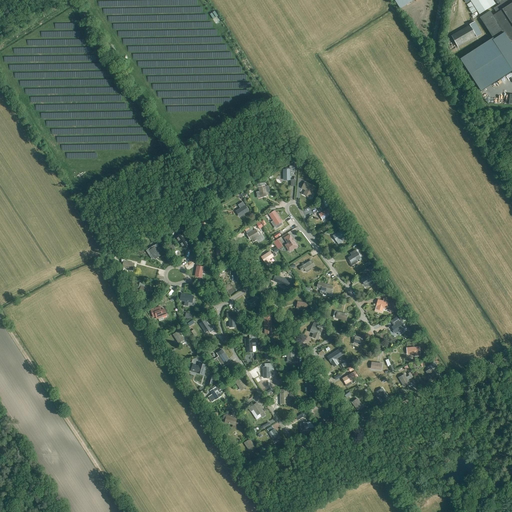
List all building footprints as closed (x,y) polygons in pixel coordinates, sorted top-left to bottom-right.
[(493,38),(460,59),(481,91),(498,80),(511,71),(511,0),(495,0),(497,3),(499,2),(500,4),(493,9),(496,13),(493,16),(490,11),(480,17),(493,38)] [(492,0),(470,0),(479,14),(495,4),(492,0)] [(225,21),(227,15),(225,15),(226,12),(220,10),(217,18),(225,21)] [(463,43),(483,34),(477,22),(457,31),(459,35),(458,36),(459,39),(461,38),(463,43)] [(293,171),(290,171),(290,168),(286,168),(286,170),(283,170),(283,178),(286,178),(286,180),(290,180),(290,176),(293,176),(293,171)] [(310,196),(314,187),(304,182),(302,188),(305,190),(303,194),(307,196),(307,195),(310,196)] [(264,183),(260,184),(258,184),(261,198),(267,197),(266,192),(269,191),(268,186),(265,187),(264,183)] [(238,205),(240,208),(236,211),(238,214),(239,214),(241,216),(248,211),(242,202),(238,205)] [(328,209),(319,214),(323,222),(330,218),(331,218),(335,216),(330,208),(328,209)] [(274,211),(269,214),(273,221),(271,222),(274,227),(276,225),(278,228),(282,224),(281,222),(281,221),(274,211)] [(207,217),(206,217),(199,218),(199,229),(208,228),(207,217)] [(178,236),(175,237),(180,245),(183,249),(185,247),(190,244),(181,229),(176,233),(178,236)] [(256,229),(252,231),(251,229),(246,232),(249,238),(250,237),(253,242),(256,240),(255,237),(259,235),(256,229)] [(333,237),(338,244),(343,241),(341,238),(345,235),(342,230),(334,235),(334,236),(333,237)] [(292,250),(297,246),(290,235),(284,238),(289,246),(287,247),(289,250),(291,249),(292,250)] [(278,239),(273,242),(278,250),(282,247),(278,239)] [(158,246),(157,244),(154,246),(146,251),(152,259),(156,257),(157,258),(160,255),(155,248),(158,246)] [(260,255),(263,260),(268,267),(272,264),(270,260),(274,257),(269,249),(260,255)] [(352,256),(348,258),(349,261),(348,261),(349,262),(349,263),(351,266),(358,262),(357,261),(358,260),(358,259),(362,257),(358,249),(356,251),(355,249),(350,252),(352,256)] [(134,264),(134,263),(125,261),(126,258),(123,256),(122,260),(124,261),(122,267),(129,269),(128,270),(133,271),(134,271),(135,268),(133,268),(134,264)] [(311,260),(300,267),(302,271),(305,269),(306,272),(311,269),(310,268),(314,266),(311,260)] [(201,276),(203,267),(197,266),(195,276),(199,277),(199,275),(201,276)] [(363,275),(365,278),(361,280),(365,286),(366,285),(367,287),(373,284),(371,281),(373,280),(368,271),(363,275)] [(275,274),(273,281),(275,282),(277,283),(288,287),(289,286),(286,285),(289,280),(275,274)] [(151,289),(144,287),(145,284),(140,283),(139,287),(141,287),(139,293),(150,296),(151,289)] [(332,286),(323,284),(318,283),(317,287),(323,288),(322,290),(327,291),(326,295),(331,296),(332,293),(331,292),(332,286)] [(193,297),(184,294),(181,294),(180,300),(185,301),(184,305),(187,306),(188,302),(191,302),(191,300),(192,300),(193,297)] [(253,306),(260,301),(257,296),(248,302),(250,305),(251,304),(253,306)] [(378,300),(377,303),(376,306),(374,312),(382,314),(382,311),(383,312),(383,309),(389,310),(391,300),(384,299),(383,301),(378,300)] [(306,310),(308,303),(298,302),(297,305),(298,306),(298,308),(306,310)] [(159,307),(151,310),(153,316),(155,315),(157,320),(167,316),(165,309),(164,309),(161,310),(160,307),(159,307)] [(261,307),(257,314),(261,316),(265,310),(261,307)] [(334,311),(333,315),(333,317),(346,320),(347,314),(337,312),(338,311),(334,311)] [(236,325),(235,317),(230,317),(230,313),(227,313),(227,318),(229,318),(229,327),(233,327),(233,325),(236,325)] [(399,330),(403,327),(401,323),(403,321),(401,318),(398,319),(397,317),(391,321),(394,326),(392,327),(393,329),(393,330),(393,331),(394,332),(394,333),(396,333),(400,330),(399,330)] [(205,320),(200,324),(203,329),(205,332),(208,330),(210,333),(213,331),(212,328),(211,328),(205,320)] [(312,326),(309,332),(313,334),(312,337),(316,338),(316,337),(318,338),(322,330),(317,328),(318,324),(314,322),(312,326)] [(382,331),(387,327),(383,322),(378,326),(382,331)] [(181,342),(184,340),(178,331),(173,335),(178,342),(180,341),(181,342)] [(364,345),(365,339),(353,336),(352,338),(355,339),(354,342),(364,345)] [(246,339),(246,352),(246,353),(253,353),(253,346),(256,346),(256,339),(252,339),(248,339),(246,339)] [(420,346),(406,348),(407,355),(414,354),(415,357),(421,356),(420,346)] [(290,352),(287,352),(287,361),(290,361),(290,362),(294,362),(298,362),(297,352),(295,352),(295,349),(290,349),(290,352)] [(343,354),(340,349),(327,357),(334,367),(339,364),(335,359),(343,354)] [(219,357),(217,358),(213,360),(217,365),(220,363),(222,367),(230,362),(222,350),(217,353),(219,357)] [(206,365),(199,363),(198,366),(193,364),(191,372),(204,375),(206,365)] [(430,369),(426,372),(433,381),(438,377),(433,370),(435,368),(432,364),(428,367),(430,369)] [(355,371),(351,374),(343,378),(347,386),(351,384),(350,382),(358,377),(355,371)] [(406,378),(404,374),(399,378),(403,385),(405,384),(406,385),(409,383),(408,380),(413,377),(410,373),(408,374),(409,376),(406,378)] [(241,378),(235,382),(235,380),(232,382),(234,385),(236,383),(241,391),(247,387),(241,378)] [(315,379),(311,379),(305,379),(305,384),(307,384),(307,392),(314,392),(313,382),(315,382),(315,379)] [(210,391),(212,395),(208,397),(212,403),(215,400),(216,400),(221,397),(221,396),(225,392),(219,383),(211,388),(213,390),(210,391)] [(384,399),(388,397),(382,388),(377,392),(382,399),(384,398),(384,399)] [(287,402),(287,394),(289,394),(289,390),(280,390),(281,404),(284,403),(284,402),(287,402)] [(360,409),(363,407),(357,399),(352,402),(357,409),(359,408),(360,409)] [(252,407),(249,408),(251,412),(254,410),(256,414),(259,412),(262,418),(265,416),(263,411),(257,403),(252,407)] [(297,420),(306,414),(304,412),(295,417),(297,420)] [(224,415),(223,416),(223,419),(226,420),(225,422),(233,425),(234,422),(235,423),(236,419),(230,417),(231,414),(229,413),(224,415)] [(303,423),(303,424),(301,424),(301,433),(303,433),(303,434),(307,434),(307,428),(313,427),(313,426),(311,424),(310,424),(310,423),(303,423)] [(276,439),(280,437),(274,429),(269,432),(274,440),(276,438),(276,439)] [(252,450),(255,448),(250,440),(244,443),(249,450),(251,449),(252,450)]
